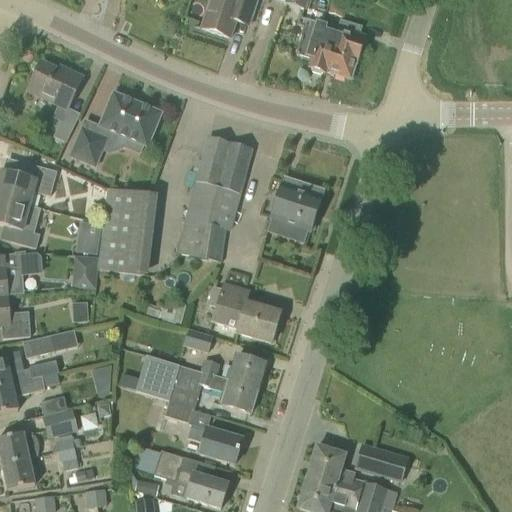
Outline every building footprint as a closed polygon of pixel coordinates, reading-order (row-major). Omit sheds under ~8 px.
[(235,25),(248,30),(257,0),(211,0),(201,32),(229,41),(235,25)] [(306,11),(308,0),(286,0),(285,6),(306,11)] [(332,1),(327,16),(341,21),(346,5),(332,1)] [(317,26),(300,21),(298,28),(308,31),(305,40),(302,39),(297,57),(310,61),(307,71),(311,72),(311,74),(320,77),(322,75),(325,76),(326,75),(334,77),(339,60),(336,58),(338,52),(332,50),(337,36),(326,33),(327,28),(321,27),(317,26)] [(339,60),(334,77),(350,83),(355,67),(356,67),(364,39),(355,37),(358,29),(340,24),(338,32),(327,28),(326,33),(337,36),(332,50),(338,52),(336,58),(339,60)] [(63,77),(40,65),(27,93),(58,108),(51,121),(60,125),(52,140),(66,146),(78,121),(65,115),(82,81),(65,73),(63,77)] [(146,150),(160,117),(112,97),(95,138),(81,132),(70,160),(94,170),(105,143),(109,145),(113,144),(116,142),(118,139),(146,150)] [(231,234),(253,152),(206,140),(175,257),(220,265),(225,232),(231,234)] [(0,176),(0,201),(29,209),(33,196),(50,200),(56,175),(28,167),(24,181),(1,174),(0,176)] [(310,235),(323,194),(283,181),(270,222),(310,235)] [(97,270),(145,274),(156,191),(106,188),(97,270)] [(95,193),(93,205),(101,206),(103,194),(95,193)] [(40,212),(29,209),(0,201),(0,228),(11,231),(7,245),(36,252),(40,238),(34,236),(40,212)] [(101,225),(79,222),(75,251),(96,255),(101,225)] [(23,280),(22,271),(24,271),(23,256),(0,257),(0,300),(7,300),(7,298),(10,298),(15,295),(18,293),(20,290),(22,287),(22,284),(23,280)] [(96,257),(73,256),(71,288),(95,289),(96,257)] [(301,315),(310,271),(263,260),(258,286),(284,291),(280,310),(301,315)] [(270,347),(279,316),(241,304),(245,291),(223,285),(221,292),(215,310),(210,327),(237,335),(237,336),(270,347)] [(7,300),(0,300),(0,328),(1,328),(2,342),(30,340),(28,315),(8,316),(7,300)] [(180,327),(186,307),(164,301),(161,311),(148,307),(145,317),(180,327)] [(86,302),(71,303),(72,323),(87,322),(86,302)] [(26,362),(78,350),(74,333),(22,345),(26,362)] [(208,357),(213,340),(188,333),(183,350),(208,357)] [(217,380),(199,375),(146,359),(135,395),(168,404),(168,406),(192,413),(199,390),(225,396),(221,408),(249,417),(257,392),(229,383),(217,379),(217,380)] [(229,383),(257,392),(264,367),(236,359),(229,383)] [(0,389),(57,377),(54,366),(23,373),(22,371),(9,374),(5,361),(0,361),(0,389)] [(217,380),(217,379),(221,368),(203,363),(201,369),(199,375),(217,380)] [(111,365),(91,370),(97,398),(109,395),(111,365)] [(57,377),(0,389),(0,417),(18,414),(14,400),(45,393),(44,391),(59,387),(57,377)] [(43,419),(67,414),(63,399),(40,405),(43,419)] [(108,404),(96,406),(98,418),(110,415),(108,404)] [(188,427),(192,413),(168,406),(164,419),(188,427)] [(67,414),(43,419),(42,420),(47,442),(77,435),(72,413),(67,414)] [(234,468),(241,443),(206,432),(191,428),(186,442),(202,447),(198,457),(234,468)] [(0,461),(2,468),(28,462),(28,461),(38,459),(39,449),(38,444),(32,435),(23,438),(22,436),(0,440),(0,461)] [(83,456),(116,448),(114,438),(80,446),(83,456)] [(55,445),(58,456),(74,452),(74,451),(79,450),(78,441),(72,442),(55,445)] [(400,486),(407,460),(360,447),(353,473),(400,486)] [(160,456),(138,449),(131,472),(188,490),(185,501),(220,511),(227,488),(181,473),(184,461),(161,454),(160,456)] [(348,498),(392,511),(397,496),(364,486),(364,485),(353,481),(355,476),(340,472),(344,458),(316,450),(308,477),(350,490),(348,498)] [(78,471),(74,452),(58,456),(59,465),(62,464),(64,474),(78,471)] [(97,474),(115,474),(115,459),(96,460),(97,474)] [(28,462),(2,468),(8,495),(34,489),(28,462)] [(392,511),(348,498),(350,490),(308,477),(298,511),(299,511),(392,511)] [(156,499),(158,488),(137,483),(134,494),(156,499)] [(105,492),(95,494),(97,509),(107,508),(105,492)] [(86,511),(97,509),(95,494),(84,495),(86,511)] [(54,511),(53,499),(43,500),(44,511),(54,511)] [(44,511),(43,500),(37,501),(37,500),(11,503),(12,511),(44,511)] [(135,511),(153,511),(152,501),(134,504),(135,511)]
